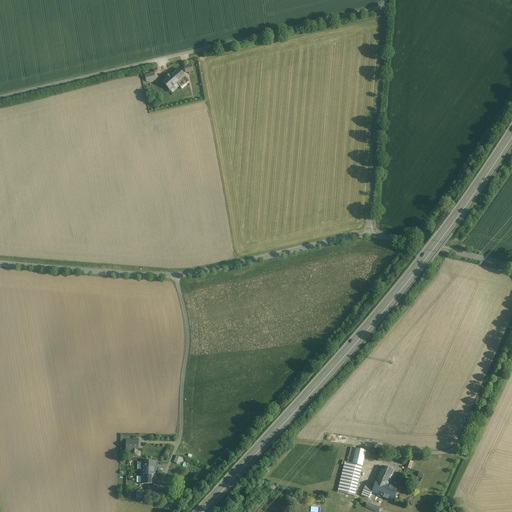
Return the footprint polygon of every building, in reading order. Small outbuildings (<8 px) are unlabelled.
[(187,73),(195,71),(193,64),(185,66),(187,73)] [(189,82),(179,70),(163,83),(169,90),(177,83),(180,87),(185,83),(186,85),(189,82)] [(147,82),(158,79),(156,72),(146,74),(147,82)] [(138,441),(127,441),(126,451),(132,451),(132,456),(137,457),(137,451),(138,451),(138,441)] [(355,497),(364,456),(377,459),(378,454),(351,448),(348,463),(345,462),(338,493),(355,497)] [(174,462),(181,465),(183,458),(177,455),(174,462)] [(156,462),(142,462),(142,484),(155,484),(156,462)] [(394,471),(383,466),(374,488),(372,493),(392,501),(397,489),(388,484),(394,471)] [(372,493),(374,488),(366,485),(361,495),(369,499),(372,493)] [(147,492),(136,491),(136,499),(146,500),(147,492)] [(378,511),(380,509),(367,503),(365,507),(376,511),(378,511)]
